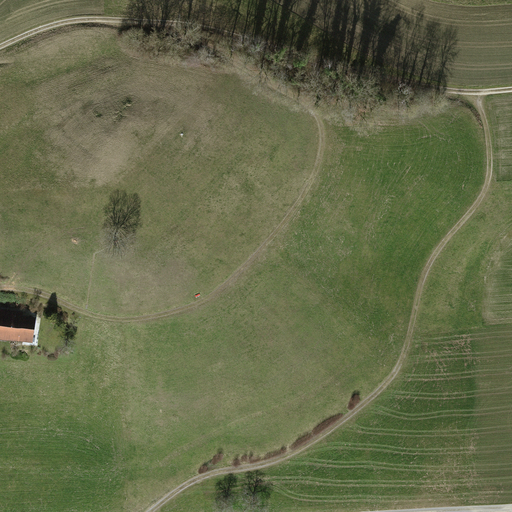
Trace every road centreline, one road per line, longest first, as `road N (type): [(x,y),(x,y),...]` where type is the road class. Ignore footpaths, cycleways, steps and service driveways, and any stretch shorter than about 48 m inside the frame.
road 1 (track): [(491,90),(483,115),(487,183),(441,248),(407,350),(382,390),(302,448),(204,475),(143,511)]
road 2 (track): [(201,27),(276,74),(322,130),(317,169),(283,229),(210,300),(175,312),(122,321),(0,288)]
road 3 (track): [(0,42),(99,14),(165,20),(393,80),(511,89)]
